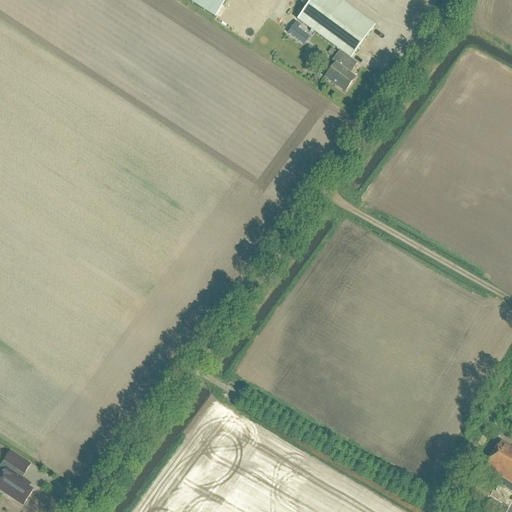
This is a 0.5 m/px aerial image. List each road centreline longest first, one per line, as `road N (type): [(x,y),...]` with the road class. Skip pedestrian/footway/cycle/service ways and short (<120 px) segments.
road 1 (unclassified): [(87,511),(437,43),(459,0)]
road 2 (track): [(194,368),(428,502),(438,500),(469,449)]
road 3 (track): [(324,194),(511,299)]
